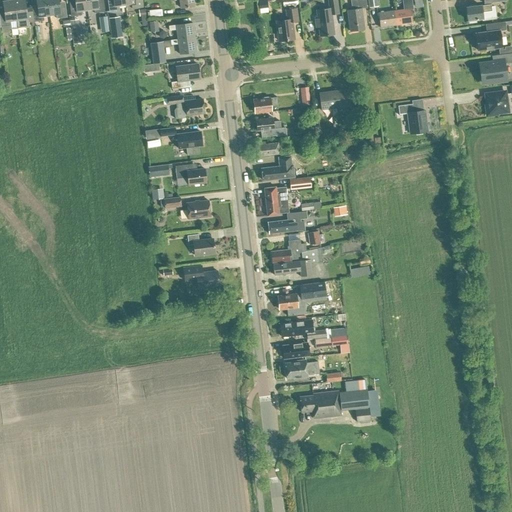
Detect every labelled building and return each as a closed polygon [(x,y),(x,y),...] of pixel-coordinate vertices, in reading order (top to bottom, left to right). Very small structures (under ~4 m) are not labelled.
[(12,0),(3,1),(4,13),(0,13),(0,26),(1,26),(2,33),(9,31),(8,25),(10,25),(10,21),(16,20),(13,0),(12,0)] [(24,0),(13,0),(16,20),(17,28),(28,26),(28,23),(33,22),(31,9),(31,8),(26,8),(24,0)] [(36,0),(37,9),(31,9),(33,22),(43,20),(43,16),(49,15),(47,0),(36,0)] [(58,0),(47,0),(49,15),(56,14),(56,18),(66,17),(65,5),(59,6),(58,0)] [(74,0),(75,3),(69,4),(71,16),(82,15),(81,11),(87,10),(85,0),(74,0)] [(96,0),(85,0),(87,10),(93,9),(94,13),(104,12),(102,0),(98,0),(97,0),(96,0)] [(107,0),(109,11),(119,10),(118,5),(125,4),(124,0),(107,0)] [(267,7),(268,7),(266,0),(261,0),(258,0),(259,8),(260,8),(260,13),(268,12),(267,7)] [(329,0),(328,0),(329,8),(316,9),(317,18),(314,18),(316,27),(318,27),(319,36),(334,34),(331,14),(338,13),(336,0),(329,0)] [(349,0),(351,9),(347,10),(350,31),(364,29),(361,8),(366,8),(364,0),(349,0)] [(394,11),(396,25),(411,22),(410,9),(412,9),(410,0),(401,0),(403,10),(394,11)] [(476,22),(476,19),(481,18),(482,20),(495,18),(494,6),(491,6),(490,4),(481,6),(481,5),(466,7),(468,23),(476,22)] [(285,10),(286,19),(276,21),(279,41),(294,39),(291,22),(298,21),(296,8),(285,10)] [(149,17),(162,16),(162,9),(149,10),(149,17)] [(396,25),(394,11),(378,13),(380,27),(396,25)] [(106,15),(98,16),(99,24),(107,23),(106,15)] [(111,33),(121,31),(119,17),(109,18),(111,33)] [(149,22),(150,32),(159,31),(157,21),(149,22)] [(506,30),(505,21),(491,23),(492,31),(475,33),(477,50),(501,47),(499,30),(506,30)] [(194,37),(192,23),(168,26),(169,30),(176,29),(178,39),(194,37)] [(71,25),(72,35),(80,34),(79,24),(71,25)] [(178,39),(170,40),(171,44),(178,43),(179,54),(196,52),(194,37),(178,39)] [(153,63),(159,62),(165,62),(162,41),(150,43),(153,63)] [(482,84),(506,81),(504,66),(511,64),(511,55),(497,57),(497,63),(480,66),(482,84)] [(200,78),(198,64),(175,67),(177,81),(171,82),(172,89),(180,87),(179,81),(200,78)] [(348,89),(333,91),(335,108),(336,108),(346,106),(346,113),(351,112),(350,103),(348,89)] [(335,108),(333,91),(319,93),(321,110),(331,108),(332,115),(337,115),(336,108),(335,108)] [(485,105),(486,115),(497,114),(497,113),(507,111),(505,91),(485,94),(486,105),(485,105)] [(184,102),(183,102),(183,95),(166,97),(167,104),(175,103),(176,107),(174,110),(175,119),(184,118),(186,115),(204,113),(202,99),(184,101),(184,102)] [(302,105),(310,104),(309,96),(301,97),(302,105)] [(277,97),(268,98),(253,99),(255,112),(270,111),(269,105),(278,104),(277,97)] [(427,131),(424,110),(414,111),(413,104),(399,106),(400,115),(408,114),(411,133),(427,131)] [(351,116),(352,130),(360,129),(358,115),(351,116)] [(257,131),(261,130),(262,137),(275,135),(275,136),(292,134),(292,128),(285,128),(283,127),(280,128),(280,121),(273,121),(272,117),(255,119),(257,131)] [(159,129),(160,136),(174,134),(173,127),(159,129)] [(201,146),(200,131),(176,133),(178,148),(201,146)] [(373,145),(372,131),(365,132),(366,146),(373,145)] [(260,156),(279,154),(278,143),(265,144),(265,142),(258,142),(260,156)] [(279,166),(261,168),(263,180),(294,176),(292,165),(291,165),(290,156),(278,157),(279,166)] [(169,174),(168,168),(172,168),(172,164),(148,167),(149,177),(169,174)] [(204,168),(192,170),(191,164),(175,166),(176,179),(187,177),(188,184),(206,182),(204,168)] [(311,187),(310,177),(289,179),(290,189),(311,187)] [(275,187),(263,188),(267,216),(278,214),(278,213),(288,212),(285,186),(280,186),(280,187),(276,187),(275,187)] [(152,199),(164,198),(162,188),(151,190),(152,199)] [(164,204),(164,209),(181,207),(180,197),(155,200),(156,205),(164,204)] [(210,216),(208,200),(187,203),(189,219),(210,216)] [(300,203),(301,210),(320,207),(320,206),(315,207),(314,203),(313,204),(313,202),(300,203)] [(334,216),(347,214),(346,205),(333,207),(334,216)] [(290,213),(291,220),(307,218),(307,211),(290,213)] [(268,234),(297,231),(296,222),(287,223),(287,219),(267,221),(268,234)] [(308,232),(310,244),(320,243),(318,231),(308,232)] [(213,239),(198,240),(198,234),(187,235),(188,245),(193,244),(195,255),(214,252),(213,239)] [(289,249),(271,251),(272,262),(291,260),(291,259),(298,258),(297,256),(299,256),(299,252),(301,252),(306,251),(305,243),(300,244),(299,239),(288,241),(289,249)] [(301,252),(302,260),(272,264),(274,275),(292,273),(292,271),(300,271),(300,276),(312,275),(310,263),(322,261),(320,247),(306,251),(301,252)] [(202,272),(201,265),(183,267),(185,280),(196,279),(198,288),(218,285),(217,270),(202,272)] [(355,267),(357,275),(369,273),(368,266),(355,267)] [(278,306),(279,307),(279,309),(286,308),(286,309),(288,309),(288,315),(287,315),(287,316),(306,314),(305,313),(304,313),(303,306),(301,306),(301,302),(325,298),(323,290),(325,290),(324,281),(299,284),(300,294),(296,294),(277,296),(278,302),(277,303),(278,306)] [(295,318),(295,322),(280,324),(281,336),(297,334),(297,330),(311,328),(310,321),(309,316),(295,318)] [(306,332),(307,339),(326,337),(326,330),(306,332)] [(337,336),(331,337),(331,342),(332,346),(348,344),(347,335),(337,336)] [(314,339),(315,348),(332,346),(331,342),(331,337),(314,339)] [(308,343),(282,346),(284,358),(298,357),(302,356),(309,356),(308,343)] [(306,360),(284,363),(286,378),(292,377),(293,379),(308,377),(307,374),(319,373),(318,362),(306,363),(306,360)] [(327,382),(341,381),(340,372),(326,374),(327,382)] [(345,382),(346,391),(338,392),(338,391),(312,393),(313,395),(300,396),(301,412),(312,411),(313,418),(341,415),(340,410),(355,408),(356,421),(370,420),(368,400),(375,400),(374,390),(366,391),(365,380),(345,382)]
